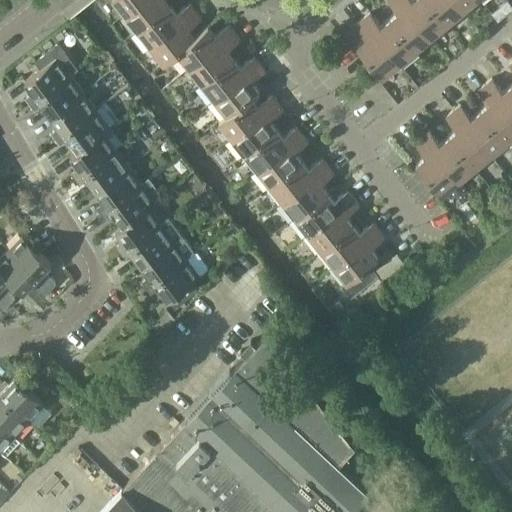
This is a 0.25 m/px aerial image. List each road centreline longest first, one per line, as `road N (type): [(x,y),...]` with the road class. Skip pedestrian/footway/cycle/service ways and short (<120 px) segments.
road 1 (residential): [(0,345),(61,329),(88,290),(78,246),(0,117)]
road 2 (residential): [(362,141),(511,21)]
road 3 (residential): [(362,141),(296,46),(301,3)]
road 4 (residential): [(434,238),(362,141)]
